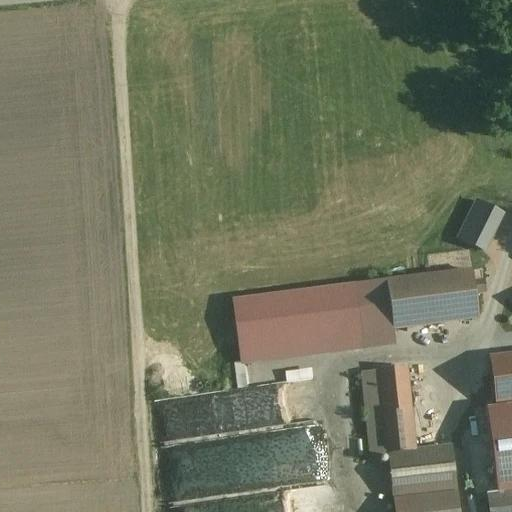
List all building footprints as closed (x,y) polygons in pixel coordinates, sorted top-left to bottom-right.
[(475,202),(456,241),(484,255),(503,216),(475,202)] [(470,271),(385,282),(391,330),(477,319),(470,271)] [(511,355),(488,358),(494,407),(511,404),(511,355)] [(404,368),(361,373),(369,456),(388,454),(413,452),(404,368)] [(511,417),(496,419),(498,435),(511,432),(511,417)] [(511,432),(498,435),(496,435),(504,495),(511,493),(511,432)] [(448,448),(413,452),(388,454),(393,499),(453,492),(448,448)] [(455,511),(453,492),(393,499),(394,511),(455,511)] [(511,511),(511,493),(504,495),(486,497),(487,511),(511,511)]
